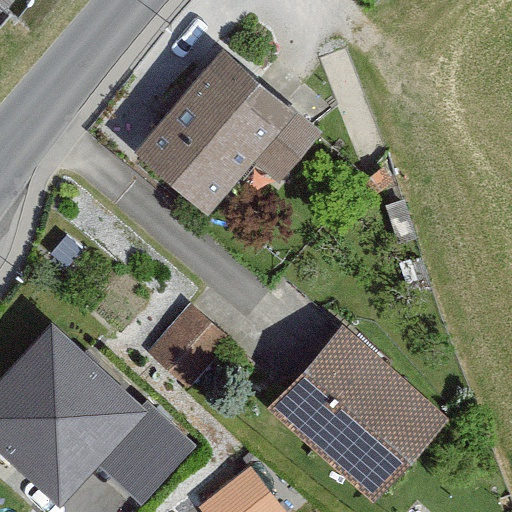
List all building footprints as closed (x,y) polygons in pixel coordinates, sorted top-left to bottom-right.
[(314,135),(215,51),(131,149),(211,216),(251,169),(270,186),(314,135)] [(227,345),(184,310),(143,360),(186,395),(227,345)] [(440,419),(336,327),(262,410),(366,502),(440,419)] [(140,412),(52,333),(0,390),(0,446),(60,501),(140,412)] [(276,511),(247,472),(195,511),(196,511),(276,511)]
